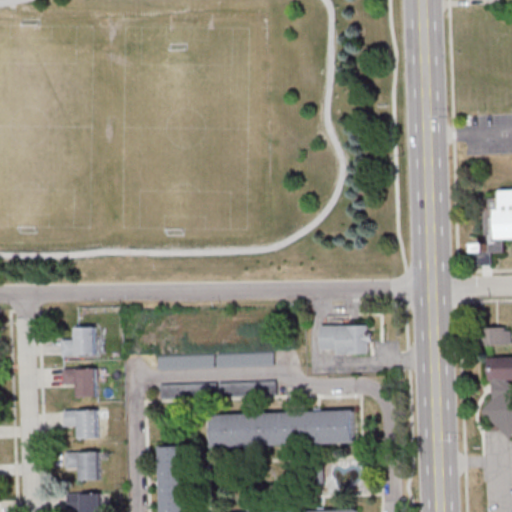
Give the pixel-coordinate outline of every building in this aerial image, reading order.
[(505,191),(511,190),(511,240),(508,241),(509,254),(495,255),(495,266),(479,267),(478,244),(493,244),(492,199),(505,199),(505,191)] [(372,348),(372,353),(339,354),(339,348),(324,348),(324,324),(371,324),(372,348)] [(77,327),(77,338),(64,338),(64,354),(98,354),(98,327),(77,327)] [(486,345),(511,344),(511,327),(486,327),(486,345)] [(275,352),(275,365),(219,367),(219,354),(275,352)] [(216,367),(160,369),(159,355),(216,354),(216,367)] [(511,436),(486,412),(496,400),(496,384),(492,381),(492,359),(511,358),(511,380),(511,381),(511,436)] [(99,368),(65,368),(65,385),(78,385),(78,397),(99,397),(99,368)] [(222,396),(221,382),(278,380),(278,394),(222,396)] [(162,385),(218,383),(219,396),(162,397),(162,385)] [(214,445),(213,413),(356,408),(357,441),(214,445)] [(100,410),(67,410),(67,428),(78,428),(78,438),(100,438),(100,410)] [(195,511),(164,511),(162,446),(193,445),(195,511)] [(102,480),(102,451),(68,451),(68,469),(82,469),(82,480),(102,480)] [(83,510),(82,511),(103,511),(103,492),(70,492),(70,510),(83,510)]
